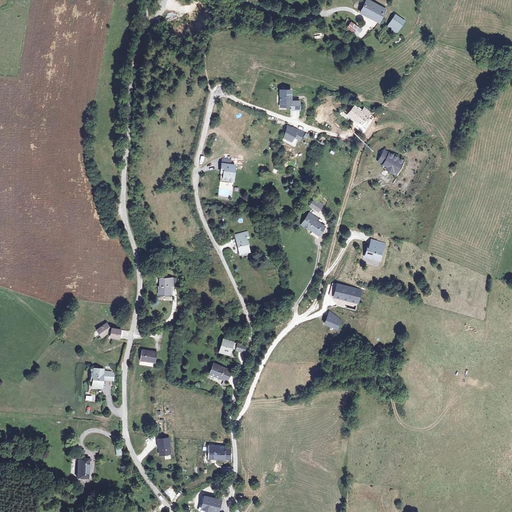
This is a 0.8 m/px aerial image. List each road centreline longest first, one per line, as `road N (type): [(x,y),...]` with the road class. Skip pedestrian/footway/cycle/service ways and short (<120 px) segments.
road 1 (unclassified): [(171,511),(132,455),(124,410),(138,286),(122,200),(129,87),(153,0)]
road 2 (unclassified): [(233,428),(248,318),(195,186),(214,93)]
road 3 (residential): [(233,428),(270,349),(318,299),(348,189)]
